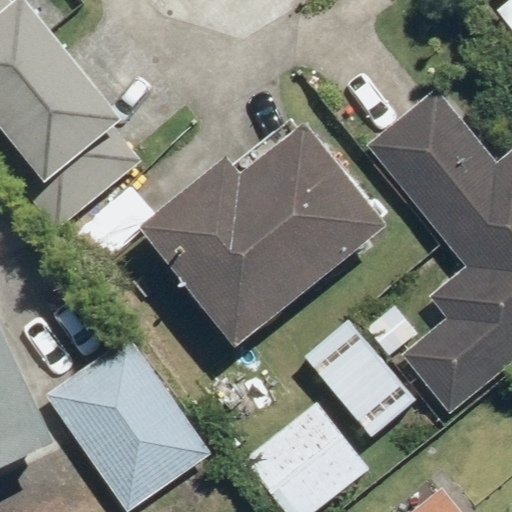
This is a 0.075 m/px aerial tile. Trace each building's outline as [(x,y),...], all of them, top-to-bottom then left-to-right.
[(0,0),(0,158),(58,230),(144,161),(115,125),(125,117),(30,0),(0,0)] [(511,23),(511,0),(508,0),(499,8),(511,23)] [(440,86),(369,143),(467,265),(432,292),(452,316),(405,354),(452,412),(511,364),(511,150),(500,160),(440,86)] [(230,151),(142,220),(240,344),(393,221),(310,118),(244,169),(230,151)] [(0,463),(61,434),(0,309),(0,463)] [(132,334),(48,392),(129,511),(215,451),(132,334)] [(319,511),(371,470),(318,404),(247,460),(288,511),(319,511)] [(466,511),(445,486),(413,511),(466,511)]
